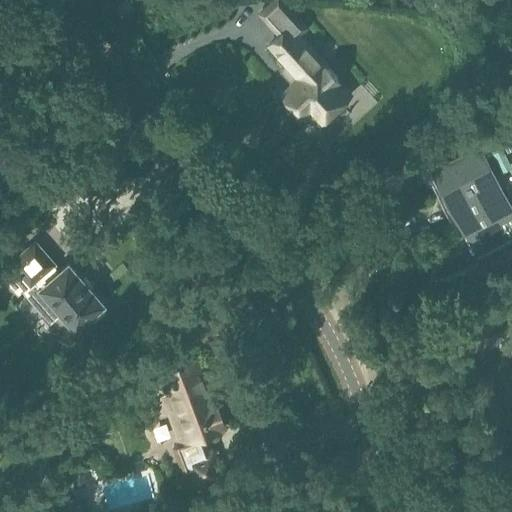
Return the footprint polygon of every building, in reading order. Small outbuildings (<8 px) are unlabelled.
[(321,117),(347,93),(335,79),(339,76),(290,23),(270,43),(302,78),(286,92),(304,112),(311,106),(321,117)] [(465,230),(463,231),(472,248),(474,247),(478,253),(511,236),(502,220),(511,214),(511,168),(511,167),(511,157),(511,155),(511,154),(511,145),(506,134),(434,172),(465,230)] [(12,247),(26,234),(17,224),(3,237),(12,247)] [(35,241),(11,261),(28,282),(34,277),(40,285),(28,295),(43,312),(55,302),(74,324),(88,312),(93,319),(105,309),(99,303),(102,301),(68,261),(58,269),(52,262),(53,261),(35,241)] [(212,402),(196,358),(164,371),(178,408),(171,411),(183,442),(177,444),(175,448),(181,464),(189,461),(200,493),(220,485),(218,479),(223,478),(213,451),(209,452),(203,435),(225,427),(215,401),(212,402)] [(62,500),(65,511),(88,511),(84,494),(62,500)]
